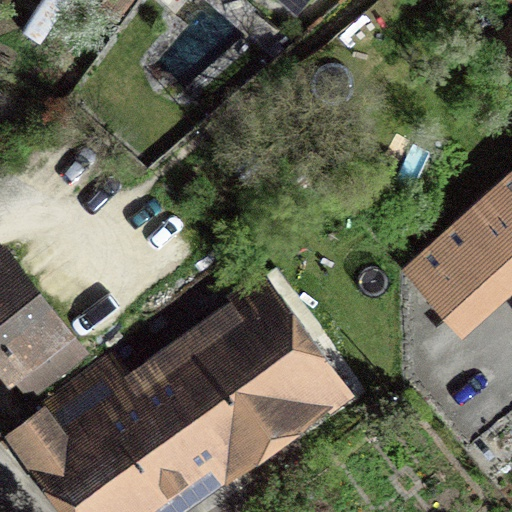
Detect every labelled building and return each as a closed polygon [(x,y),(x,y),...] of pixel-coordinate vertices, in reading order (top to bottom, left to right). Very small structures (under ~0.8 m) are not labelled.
[(511,29),(494,44),(511,65),(511,29)] [(511,174),(413,264),(455,311),(511,260),(511,174)] [(0,355),(0,357),(10,371),(65,331),(4,256),(0,259),(0,344),(5,352),(0,355)] [(173,368),(229,447),(236,456),(341,380),(263,273),(239,290),(254,310),(172,367),(173,368)] [(138,511),(229,447),(173,368),(172,367),(68,442),(45,411),(11,435),(69,511),(138,511)]
